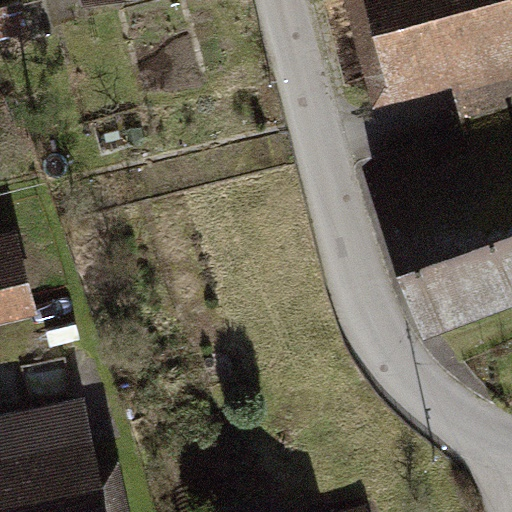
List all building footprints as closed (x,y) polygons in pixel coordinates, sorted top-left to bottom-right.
[(511,0),(377,0),(395,63),(437,51),(511,30),(511,0)] [(51,18),(47,3),(22,10),(26,25),(51,18)] [(511,30),(437,51),(475,147),(511,133),(511,30)] [(421,146),(373,164),(428,311),(468,294),(511,278),(511,133),(475,147),(481,163),(434,181),(421,146)] [(0,242),(0,301),(26,295),(13,239),(0,242)] [(0,511),(120,511),(113,475),(92,479),(77,404),(0,418),(0,511)]
